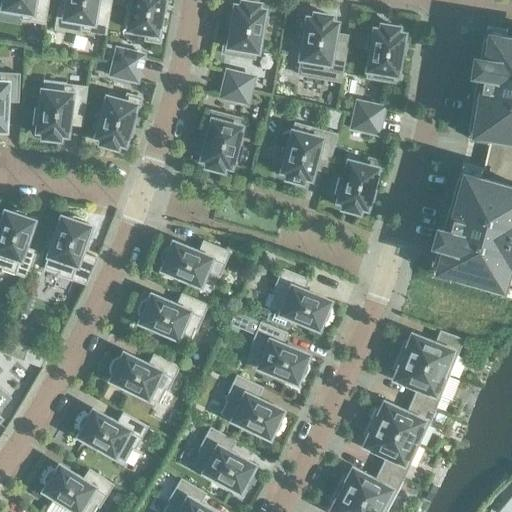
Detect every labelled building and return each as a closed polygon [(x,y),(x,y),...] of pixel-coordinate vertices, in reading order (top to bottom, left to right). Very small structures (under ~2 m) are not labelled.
[(2,0),(1,9),(20,12),(19,20),(43,24),(47,0),(2,0)] [(61,0),(65,1),(62,20),(81,23),(80,31),(104,35),(109,5),(95,2),(95,0),(61,0)] [(127,0),(126,11),(130,11),(127,30),(145,33),(144,40),(159,42),(160,33),(156,33),(161,0),(127,0)] [(259,32),(264,33),(267,16),(262,15),(263,9),(257,8),(258,3),(241,0),(240,5),(234,4),(227,45),(223,44),(221,52),(247,56),(248,49),(256,51),(259,32)] [(306,17),(305,23),(301,22),(298,39),(302,40),(299,59),(317,62),(316,68),(341,73),(346,44),(332,42),(335,22),(329,21),(330,15),(313,13),(312,18),(306,17)] [(365,50),(369,51),(365,77),(398,83),(400,74),(395,73),(402,33),(396,32),(397,27),(380,24),(379,29),(373,28),(372,34),(368,33),(365,50)] [(434,262),(456,269),(455,271),(507,286),(507,284),(511,284),(511,36),(507,36),(506,38),(486,35),(482,56),(481,56),(478,71),(480,71),(476,97),(470,128),(472,128),(470,139),(469,145),(465,162),(462,172),(460,171),(450,208),(452,209),(446,228),(444,227),(434,262)] [(116,50),(114,62),(140,68),(142,54),(116,50)] [(114,62),(112,76),(138,80),(140,68),(114,62)] [(0,72),(0,129),(4,129),(5,101),(18,101),(19,73),(0,72)] [(227,72),(222,97),(248,102),(253,76),(227,72)] [(32,125),(36,125),(36,131),(42,132),(41,137),(58,140),(59,134),(65,135),(68,115),(82,117),(85,87),(43,82),(42,90),(41,89),(38,108),(34,107),(32,125)] [(126,95),(124,101),(105,96),(101,114),(97,113),(92,130),(96,131),(94,137),(101,139),(99,144),(116,148),(117,143),(123,145),(134,106),(138,107),(141,99),(126,95)] [(358,101),(354,115),(399,125),(402,113),(383,109),(383,108),(358,101)] [(231,160),(235,161),(239,145),(235,144),(240,126),(239,126),(240,119),(209,111),(206,119),(211,120),(200,160),(206,161),(205,166),(222,171),(223,164),(229,166),(231,160)] [(354,115),(351,126),(377,133),(377,131),(396,136),(399,125),(354,115)] [(278,164),(282,165),(280,171),(286,173),(285,178),(301,183),(303,177),(309,179),(314,159),(328,163),(335,135),(311,129),(309,135),(291,131),(286,149),(282,148),(278,164)] [(334,195),(338,196),(336,201),(342,203),(342,208),(357,213),(359,207),(365,209),(375,170),(379,171),(382,162),(367,158),(365,166),(347,161),(342,179),(338,178),(334,195)] [(24,246),(33,220),(26,218),(27,215),(24,211),(17,209),(11,210),(10,213),(4,210),(0,223),(0,265),(2,266),(1,269),(27,278),(36,250),(24,246)] [(57,274),(85,284),(97,257),(80,251),(89,225),(83,223),(83,221),(80,217),(73,214),(68,215),(67,218),(60,216),(43,267),(58,272),(57,274)] [(163,263),(161,269),(199,285),(205,270),(219,276),(229,251),(202,240),(197,252),(172,241),(170,247),(167,246),(163,250),(160,256),(161,262),(163,263)] [(273,294),(267,308),(279,313),(318,328),(320,322),(323,323),(327,320),(330,313),(329,308),(326,307),(329,301),(303,291),(308,278),(281,267),(271,293),(273,294)] [(138,321),(188,342),(194,328),(197,329),(207,304),(181,293),(175,305),(150,294),(148,300),(145,299),(141,302),(138,309),(139,314),(141,315),(138,321)] [(307,355),(282,344),(287,332),(260,321),(249,346),(252,348),(246,362),(296,383),(298,376),(301,378),(305,374),(308,367),(307,362),(304,361),(307,355)] [(403,339),(397,354),(449,374),(462,340),(439,331),(434,343),(411,333),(408,341),(403,339)] [(0,352),(23,360),(28,346),(0,336),(0,352)] [(109,379),(158,403),(164,389),(167,390),(179,366),(153,353),(147,364),(123,352),(120,358),(117,357),(113,360),(109,367),(110,372),(112,373),(109,379)] [(397,354),(392,369),(396,370),(393,378),(416,387),(412,400),(434,410),(449,374),(397,354)] [(282,410),(257,398),(263,386),(236,374),(224,399),(227,400),(220,414),(269,437),(271,431),(274,433),(279,429),(282,423),(281,417),(279,416),(282,410)] [(375,407),(369,421),(419,444),(434,410),(412,400),(406,412),(383,401),(380,409),(375,407)] [(77,435),(124,461),(132,448),(134,449),(147,425),(122,411),(116,422),(92,409),(89,415),(86,413),(81,416),(78,423),(78,428),(80,430),(77,435)] [(369,421),(362,435),(366,437),(363,445),(386,455),(380,468),(403,479),(419,444),(369,421)] [(253,465),(229,452),(235,440),(210,426),(197,451),(199,452),(191,466),(239,491),(242,485),(244,487),(249,484),(253,477),(252,472),(250,471),(253,465)] [(42,490),(78,511),(91,511),(96,505),(99,506),(113,483),(88,468),(82,479),(58,464),(55,470),(52,468),(47,471),(44,477),(44,483),(46,484),(42,490)] [(343,473),(336,486),(383,511),(384,511),(403,479),(380,468),(374,479),(352,468),(348,475),(343,473)] [(212,511),(199,504),(205,492),(181,477),(166,501),(169,502),(162,511),(212,511)] [(383,511),(336,486),(329,500),(333,503),(329,510),(333,511),(383,511)]
